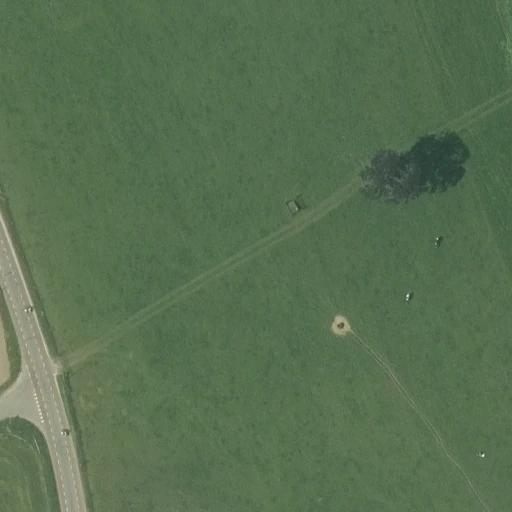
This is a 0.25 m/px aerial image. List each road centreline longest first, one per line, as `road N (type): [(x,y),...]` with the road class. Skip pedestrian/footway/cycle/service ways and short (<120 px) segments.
road 1 (tertiary): [(44,383),(0,258)]
road 2 (tertiary): [(71,511),(44,383)]
